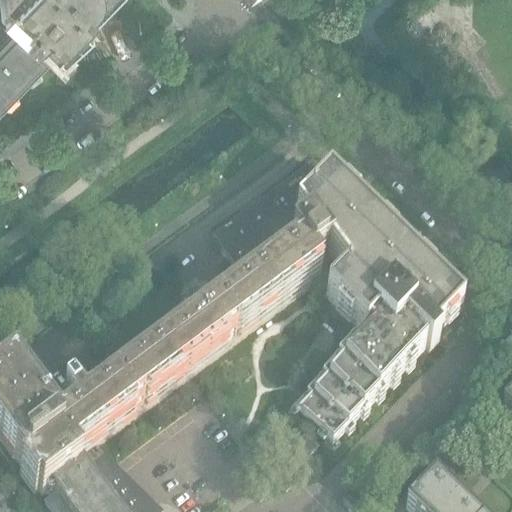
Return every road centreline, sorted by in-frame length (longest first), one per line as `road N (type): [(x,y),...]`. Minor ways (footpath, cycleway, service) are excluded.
road 1 (residential): [(511,287),(236,22)]
road 2 (residential): [(236,22),(0,190)]
